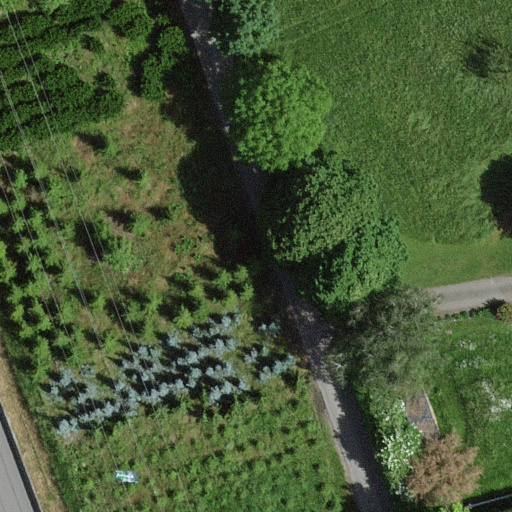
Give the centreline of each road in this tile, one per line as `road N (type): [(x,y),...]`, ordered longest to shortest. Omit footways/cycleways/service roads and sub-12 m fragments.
road 1 (unclassified): [(194,0),(376,511)]
road 2 (track): [(511,292),(311,324)]
